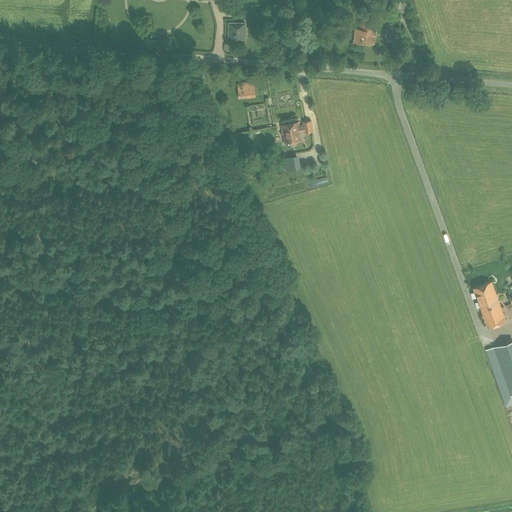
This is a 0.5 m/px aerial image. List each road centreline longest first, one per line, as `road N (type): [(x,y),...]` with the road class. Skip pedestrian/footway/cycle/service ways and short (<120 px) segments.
road 1 (unclassified): [(511,84),(164,55)]
road 2 (track): [(84,378),(63,44)]
road 3 (unknown): [(460,274),(397,99),(396,74)]
road 4 (track): [(164,55),(0,37)]
